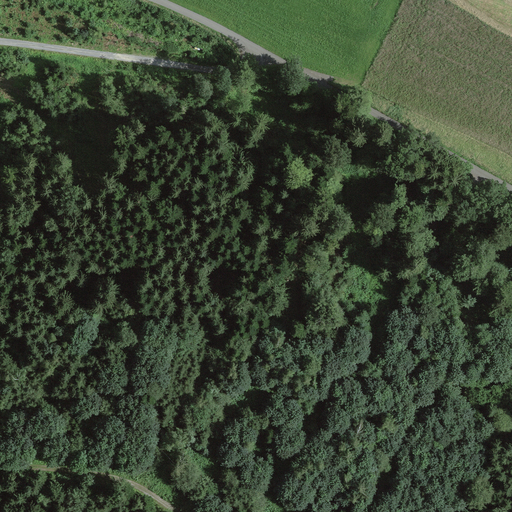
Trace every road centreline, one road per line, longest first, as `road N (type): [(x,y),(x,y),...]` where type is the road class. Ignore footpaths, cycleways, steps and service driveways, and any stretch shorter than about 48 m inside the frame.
road 1 (residential): [(511,189),(152,0)]
road 2 (track): [(511,317),(466,287),(434,239),(439,219),(477,170)]
road 3 (track): [(178,511),(125,480),(0,467)]
